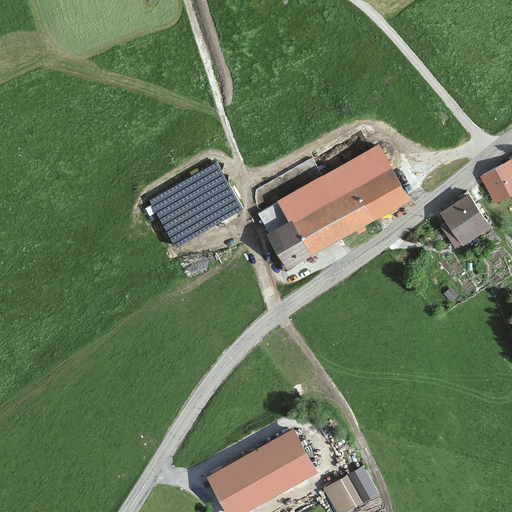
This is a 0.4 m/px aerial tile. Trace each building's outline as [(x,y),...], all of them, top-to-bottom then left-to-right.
[(408,197),(378,144),(257,213),(280,252),(276,254),(284,268),(356,227),(359,231),(365,228),(363,223),(388,208),(390,212),(397,208),(394,205),(408,197)] [(504,161),(505,162),(482,174),(496,200),(511,191),(511,155),(503,160),(504,161)] [(243,207),(217,161),(150,200),(176,245),(243,207)] [(483,215),(467,191),(462,194),(463,196),(464,198),(443,212),(448,220),(442,224),(456,245),(489,223),(486,219),(488,217),(485,214),(483,215)] [(189,275),(205,269),(199,252),(182,258),(189,275)] [(293,429),(212,473),(233,511),(234,511),(244,507),(241,500),(299,468),(303,474),(314,468),(293,429)] [(362,466),(348,473),(363,500),(377,492),(362,466)] [(346,476),(326,487),(339,511),(340,511),(360,501),(346,476)]
